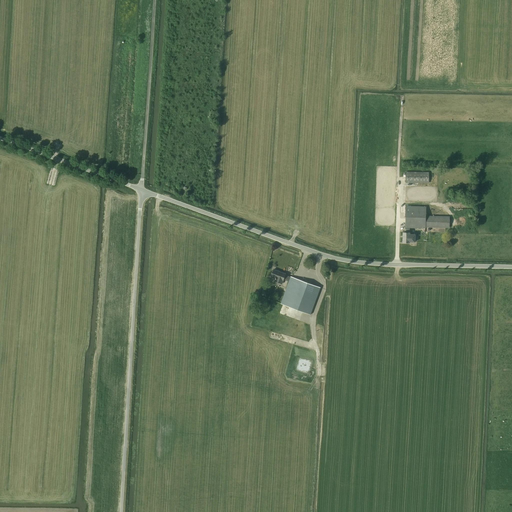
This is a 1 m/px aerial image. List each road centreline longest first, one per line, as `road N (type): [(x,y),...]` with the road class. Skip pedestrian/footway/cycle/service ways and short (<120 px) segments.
road 1 (unclassified): [(511,267),(329,257),(141,190)]
road 2 (unclassified): [(122,511),(141,190)]
road 3 (unknown): [(141,190),(157,0)]
road 4 (unclassified): [(0,138),(141,190)]
